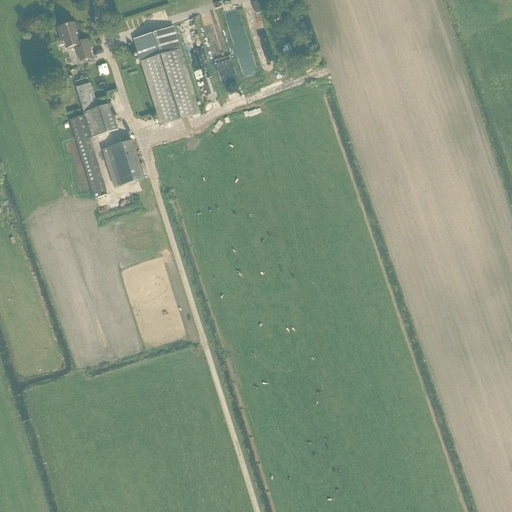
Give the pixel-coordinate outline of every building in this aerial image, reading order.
[(256,73),(238,7),(225,10),(243,77),(256,73)] [(81,61),(93,58),(87,40),(81,42),(74,23),(58,28),(62,41),(65,40),(68,49),(76,46),(81,61)] [(173,28),(135,40),(162,126),(200,114),(195,101),(173,28)] [(121,52),(127,56),(131,51),(125,47),(121,52)] [(94,199),(107,195),(90,139),(119,130),(111,104),(99,108),(91,84),(76,88),(85,116),(70,120),(94,199)] [(110,147),(121,186),(145,179),(134,140),(110,147)]
